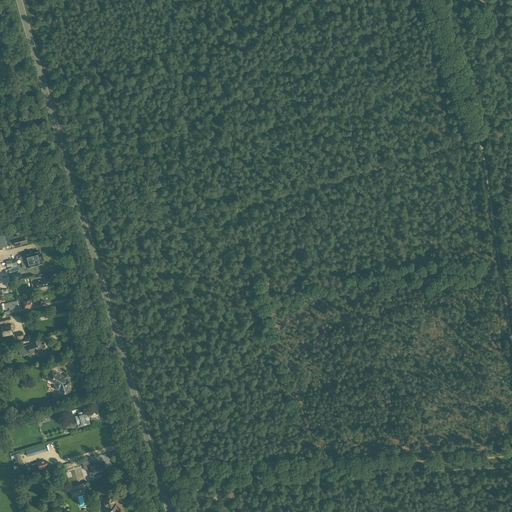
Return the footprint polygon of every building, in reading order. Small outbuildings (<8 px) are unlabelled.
[(5,229),(2,230),(2,231),(6,246),(10,245),(6,229),(5,229)] [(24,237),(24,236),(18,238),(18,236),(13,237),(15,246),(26,243),(25,241),(26,240),(26,239),(26,238),(25,237),(24,237)] [(24,262),(42,257),(41,253),(39,254),(38,251),(28,254),(28,253),(23,254),(23,255),(22,256),(24,262)] [(42,257),(24,262),(26,268),(27,268),(27,269),(32,268),(31,267),(42,264),(41,261),(43,261),(42,257)] [(48,276),(34,279),(36,288),(50,285),(48,276)] [(25,308),(34,306),(32,299),(24,301),(25,308)] [(13,314),(12,311),(19,309),(17,301),(5,304),(6,310),(9,309),(10,311),(7,312),(8,315),(10,315),(13,314)] [(11,325),(7,326),(7,322),(4,323),(4,326),(2,327),(3,336),(13,334),(11,325)] [(36,343),(27,345),(28,347),(19,350),(21,355),(37,351),(43,357),(47,352),(42,348),(40,340),(35,341),(36,343)] [(44,373),(43,376),(43,378),(54,384),(54,386),(55,390),(58,389),(60,394),(61,394),(62,397),(71,395),(70,391),(71,391),(69,385),(71,384),(71,382),(70,380),(68,380),(65,377),(51,369),(50,371),(44,373)] [(80,409),(72,411),(73,414),(75,414),(76,417),(78,424),(79,427),(90,424),(86,411),(81,412),(80,409)] [(52,412),(40,415),(42,422),(54,419),(52,412)] [(27,456),(46,450),(45,444),(26,450),(27,456)] [(19,453),(14,455),(18,468),(23,467),(19,453)] [(104,462),(91,466),(88,458),(82,459),(82,461),(80,462),(81,466),(83,465),(85,470),(89,469),(90,471),(89,472),(91,479),(98,477),(97,473),(106,471),(104,466),(105,466),(104,462)] [(48,466),(46,460),(32,465),(33,471),(48,466)] [(115,504),(113,495),(103,498),(107,511),(106,511),(118,511),(118,508),(117,509),(115,504)]
